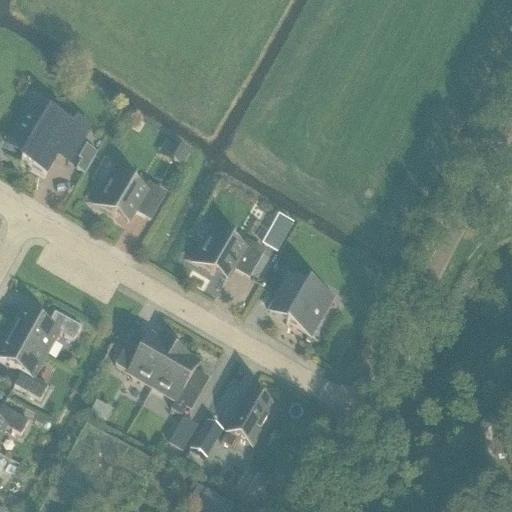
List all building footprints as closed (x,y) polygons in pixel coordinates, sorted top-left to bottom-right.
[(49,114),(44,123),(25,112),(12,135),(31,146),(21,163),(45,177),(61,151),(73,158),(89,130),(75,121),(72,127),(49,114)] [(181,170),(189,157),(165,143),(157,156),(181,170)] [(85,146),(77,160),(80,162),(75,170),(85,176),(97,153),(85,146)] [(144,193),(133,186),(135,184),(117,173),(109,187),(106,186),(94,206),(85,201),(84,202),(114,219),(115,217),(128,224),(134,213),(149,222),(164,197),(148,187),(144,193)] [(255,236),(277,251),(297,221),(274,206),(255,236)] [(243,250),(232,244),(233,241),(215,230),(207,244),(205,243),(193,264),(183,258),(183,260),(212,277),(214,274),(226,282),(232,271),(248,280),(263,254),(246,244),(243,250)] [(270,276),(265,285),(272,290),(278,280),(270,276)] [(290,279),(269,314),(286,325),(286,326),(310,340),(332,302),(308,288),(307,289),(290,279)] [(8,339),(46,360),(59,337),(73,345),(81,331),(55,316),(47,330),(21,316),(8,339)] [(34,382),(46,360),(8,339),(0,354),(0,364),(21,376),(14,390),(40,404),(48,391),(34,382)] [(153,391),(175,353),(150,339),(146,347),(132,339),(115,369),(116,369),(117,367),(130,375),(128,377),(153,391)] [(175,353),(153,391),(175,405),(170,413),(181,420),(186,411),(190,413),(208,384),(194,376),(199,367),(175,353)] [(221,445),(230,450),(236,441),(251,450),(273,412),(249,397),(221,445)] [(0,442),(6,431),(21,439),(28,425),(2,411),(0,414),(0,442)] [(182,421),(168,446),(181,454),(195,429),(182,421)] [(190,451),(205,460),(222,433),(206,424),(190,451)] [(192,511),(232,511),(236,506),(193,484),(181,506),(192,511)]
